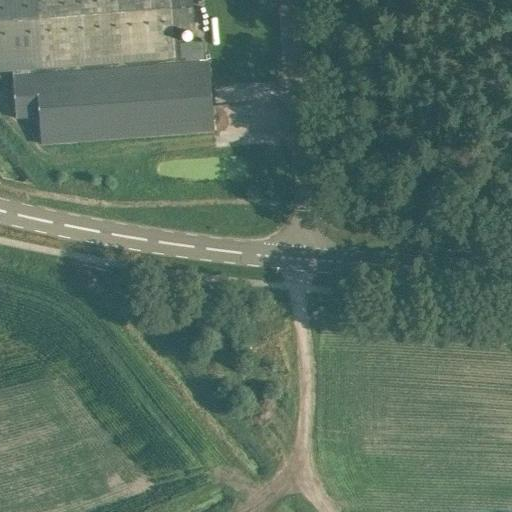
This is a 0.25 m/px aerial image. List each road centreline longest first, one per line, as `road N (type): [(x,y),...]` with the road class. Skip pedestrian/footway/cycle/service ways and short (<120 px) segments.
road 1 (secondary): [(0,214),(228,255),(295,259)]
road 2 (unclassified): [(330,511),(298,465),(310,376),(295,259)]
road 3 (unclassified): [(295,259),(303,180),(290,0)]
road 4 (secondary): [(295,259),(511,274)]
